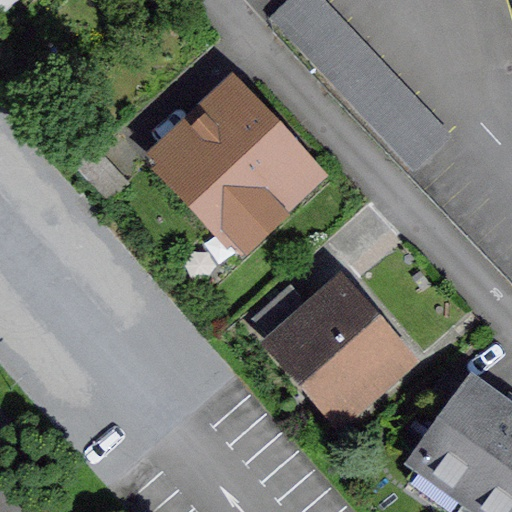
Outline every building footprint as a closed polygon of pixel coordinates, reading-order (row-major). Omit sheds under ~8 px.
[(411,183),(449,149),(315,0),(302,0),(272,27),(411,183)] [(230,88),(143,172),(247,279),(334,194),(230,88)] [(336,441),(416,372),(342,286),(261,356),(336,441)] [(408,483),(447,511),(458,511),(511,438),(511,419),(472,390),(419,463),(421,465),(408,483)] [(511,511),(511,438),(458,511),(511,511)]
